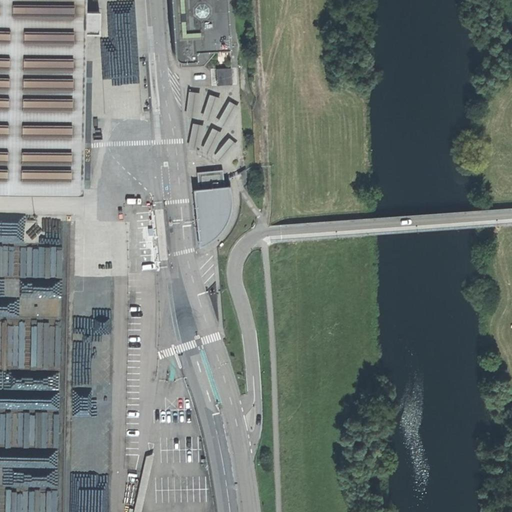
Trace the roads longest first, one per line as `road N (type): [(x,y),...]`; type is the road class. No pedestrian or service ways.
road 1 (tertiary): [(253,511),(241,437),(255,414),(252,351),(233,271),(241,245),(272,231),(511,213)]
road 2 (track): [(264,232),(257,0)]
road 3 (unknown): [(0,196),(161,180)]
